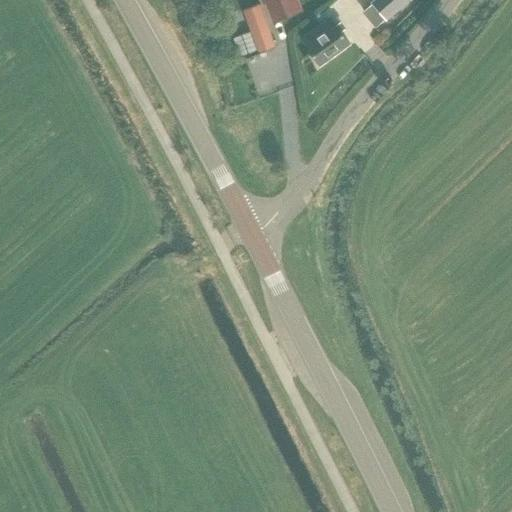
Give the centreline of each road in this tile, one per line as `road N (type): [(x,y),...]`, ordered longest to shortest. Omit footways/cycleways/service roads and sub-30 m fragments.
road 1 (secondary): [(390,511),(250,234)]
road 2 (unclassified): [(250,234),(288,205),(388,69),(451,0)]
road 3 (secondary): [(250,234),(123,0)]
road 4 (unknown): [(303,187),(288,136),(279,36)]
